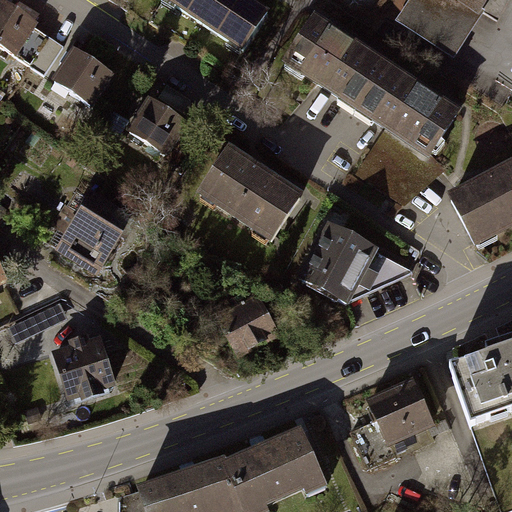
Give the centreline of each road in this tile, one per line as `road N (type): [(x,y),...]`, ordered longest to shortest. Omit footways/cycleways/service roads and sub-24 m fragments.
road 1 (residential): [(250,411),(4,240)]
road 2 (secondary): [(511,287),(250,411)]
road 3 (secondary): [(250,411),(0,492)]
